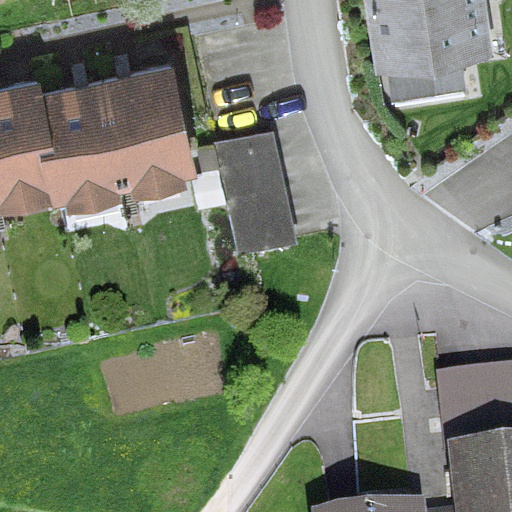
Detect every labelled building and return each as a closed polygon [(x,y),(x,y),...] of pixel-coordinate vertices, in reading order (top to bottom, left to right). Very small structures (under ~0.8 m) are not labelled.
[(485,0),(362,0),(373,75),(387,73),(391,102),(467,92),(463,62),(494,58),(485,0)] [(198,179),(175,66),(44,93),(42,82),(0,90),(0,209),(51,199),(53,209),(198,179)] [(274,131),(215,142),(237,255),(297,243),(274,131)] [(511,359),(441,366),(448,438),(511,432),(511,359)] [(511,511),(511,432),(448,438),(454,504),(455,511),(511,511)] [(427,507),(425,494),(312,507),(312,511),(455,511),(454,504),(427,507)]
